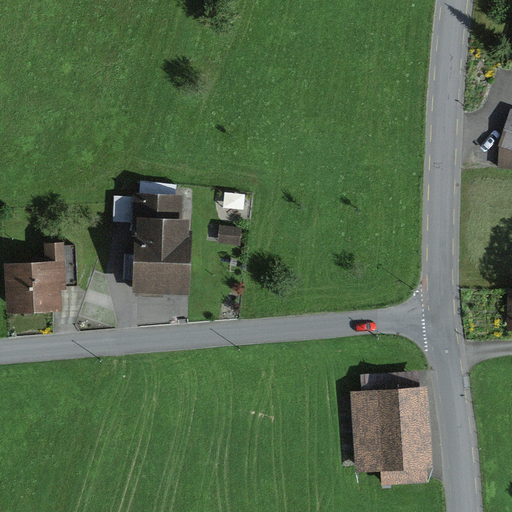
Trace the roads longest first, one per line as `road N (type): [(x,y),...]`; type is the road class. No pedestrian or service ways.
road 1 (tertiary): [(444,318),(0,353)]
road 2 (tertiary): [(453,0),(437,137),(444,318)]
road 3 (tertiary): [(444,318),(465,511)]
